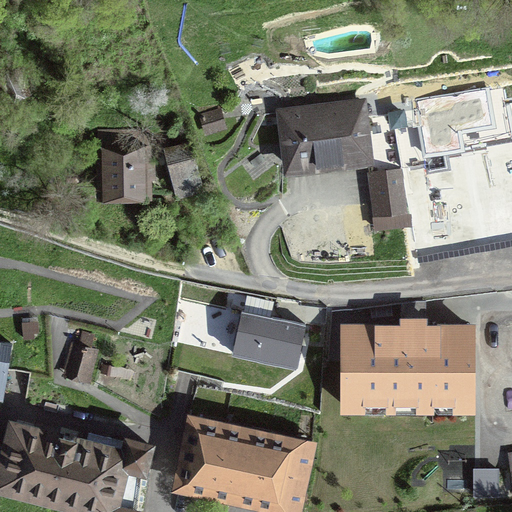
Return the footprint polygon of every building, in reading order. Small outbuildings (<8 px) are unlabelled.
[(0,76),(0,82),(8,101),(27,93),(16,70),(0,76)] [(487,87),(415,100),(428,171),(448,167),(445,150),(511,137),(511,128),(506,101),(490,103),(487,87)] [(283,114),(290,172),(367,162),(360,104),(283,114)] [(146,153),(167,153),(167,150),(166,139),(148,139),(148,136),(100,137),(101,192),(147,192),(146,177),(153,177),(153,162),(146,162),(146,153)] [(190,144),(167,150),(177,191),(200,185),(190,144)] [(401,169),(371,172),(375,202),(404,198),(401,169)] [(511,213),(418,229),(423,258),(511,242),(511,213)] [(232,354),(296,368),(305,324),(242,310),(232,354)] [(470,406),(470,326),(424,326),(424,319),(402,318),(402,326),(345,326),(345,406),(364,406),(364,394),(416,394),(416,406),(433,406),(433,394),(453,394),(453,406),(470,406)] [(66,372),(88,378),(95,349),(90,347),(93,336),(82,333),(78,344),(74,343),(66,372)] [(0,396),(3,397),(11,343),(0,341),(0,482),(4,483),(3,485),(108,511),(107,511),(135,511),(144,459),(145,459),(149,444),(128,439),(127,442),(105,436),(102,446),(19,424),(13,447),(0,443),(0,396)] [(311,449),(188,422),(188,426),(194,428),(183,482),(298,507),(311,449)] [(508,488),(507,461),(481,462),(481,489),(508,488)]
